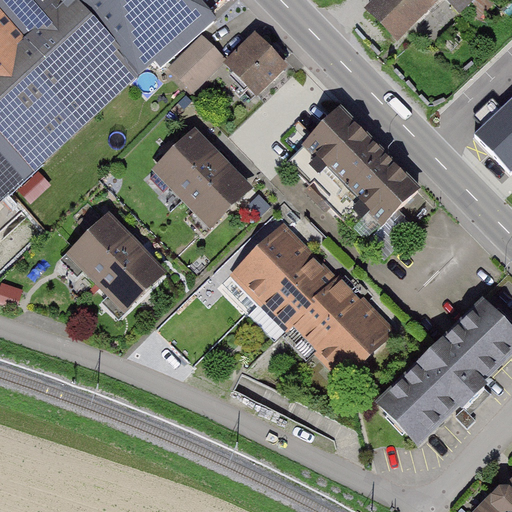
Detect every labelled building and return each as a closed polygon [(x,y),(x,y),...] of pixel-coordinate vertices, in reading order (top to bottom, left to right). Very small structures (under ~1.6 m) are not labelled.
[(0,0),(0,201),(42,163),(153,61),(162,70),(213,25),(191,0),(0,0)] [(381,0),(370,11),(398,39),(437,0),(446,0),(460,14),(473,0),(381,0)] [(286,68),(257,39),(229,67),(257,96),(286,68)] [(225,62),(203,40),(183,59),(205,81),(225,62)] [(511,103),(476,137),(511,175),(511,103)] [(420,193),(340,112),(287,164),(366,245),(420,193)] [(222,164),(196,137),(152,180),(165,193),(172,186),(186,200),(222,164)] [(248,191),(222,164),(186,200),(212,226),(248,191)] [(42,193),(32,183),(22,192),(31,203),(42,193)] [(162,275),(109,221),(73,256),(126,310),(162,275)] [(336,283),(284,230),(238,277),(290,330),(294,326),(347,380),(394,334),(340,279),(336,283)] [(511,356),(511,333),(485,306),(382,406),(420,446),(461,406),(465,410),(485,390),(482,386),(511,356)] [(511,511),(511,483),(484,511),(511,511)]
